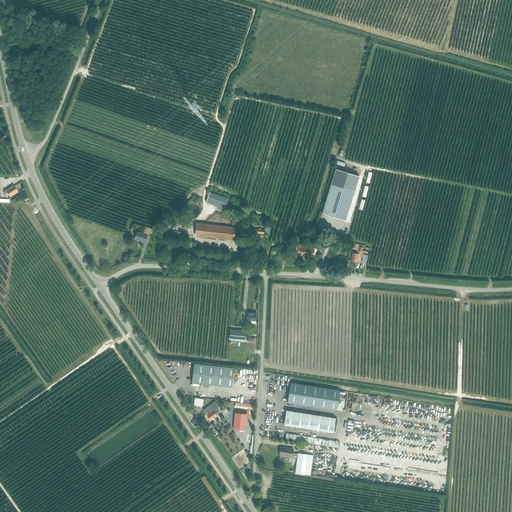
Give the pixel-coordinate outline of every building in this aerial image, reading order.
[(331,183),(322,213),(345,220),(354,191),(359,176),(336,169),(331,183)] [(17,191),(14,186),(7,190),(5,192),(4,192),(5,194),(8,193),(10,196),(17,191)] [(206,202),(225,209),(229,199),(210,193),(206,202)] [(234,240),(235,228),(197,223),(195,235),(234,240)] [(155,230),(146,227),(144,233),(153,236),(155,230)] [(147,238),(143,236),(144,234),(137,232),(135,240),(138,241),(137,243),(141,244),(141,242),(145,243),(147,238)] [(293,253),(301,253),(300,255),(314,256),(315,244),(312,244),(311,248),(301,247),(301,245),(298,245),(297,246),(294,246),(293,253)] [(360,247),(359,246),(359,245),(354,244),(352,249),(357,251),(357,254),(353,253),(351,261),(357,262),(357,261),(360,262),(361,257),(362,254),(363,252),(367,253),(368,250),(370,250),(370,248),(360,246),(360,247)] [(247,312),(246,323),(251,323),(252,320),(256,321),(257,313),(247,312)] [(245,341),(246,331),(230,329),(230,339),(245,341)] [(234,367),(194,363),(192,383),(232,387),(234,367)] [(291,382),(287,402),(337,410),(340,390),(291,382)] [(203,399),(195,398),(194,405),(202,406),(203,399)] [(215,401),(203,410),(207,415),(211,420),(217,415),(215,413),(218,411),(215,409),(217,408),(219,406),(215,401)] [(248,414),(250,414),(252,404),(235,402),(235,406),(248,408),(248,414)] [(336,417),(288,410),(286,410),(284,424),(333,432),(336,417)] [(247,414),(235,413),(233,428),(245,430),(247,414)] [(308,443),(331,446),(332,440),(309,437),(308,443)] [(280,455),(279,460),(283,460),(284,456),(292,457),(293,448),(281,446),(279,455),(280,455)] [(237,466),(247,460),(244,456),(243,457),(241,454),(239,455),(236,451),(230,454),(237,466)] [(298,453),(295,473),(305,474),(308,475),(311,454),(308,454),(298,453)]
